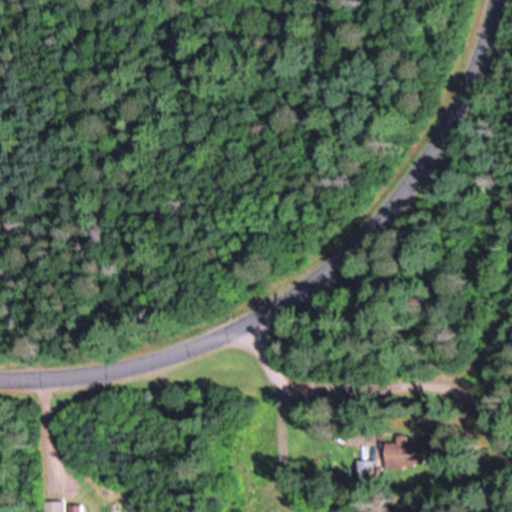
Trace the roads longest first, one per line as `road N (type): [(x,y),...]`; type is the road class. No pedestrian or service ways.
road 1 (residential): [(247,321),(343,254),(401,195),(462,97),(498,0)]
road 2 (residential): [(0,374),(102,368),(247,321)]
